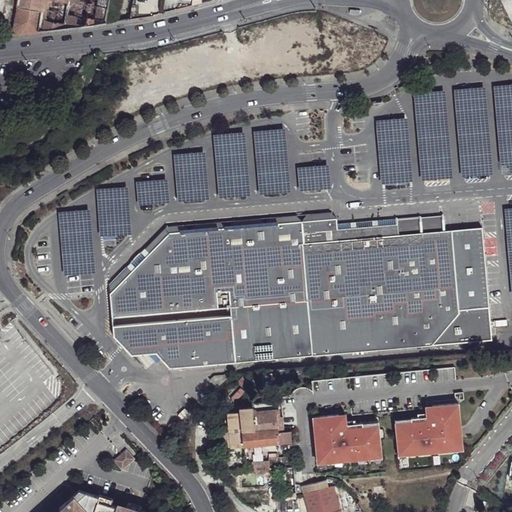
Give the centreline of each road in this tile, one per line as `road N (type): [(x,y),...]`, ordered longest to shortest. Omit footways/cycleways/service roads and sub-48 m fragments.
road 1 (residential): [(0,228),(13,205),(158,124),(218,105),(361,88),(395,68)]
road 2 (residential): [(204,511),(183,473),(0,273)]
road 3 (secondary): [(236,9),(134,34),(0,51)]
